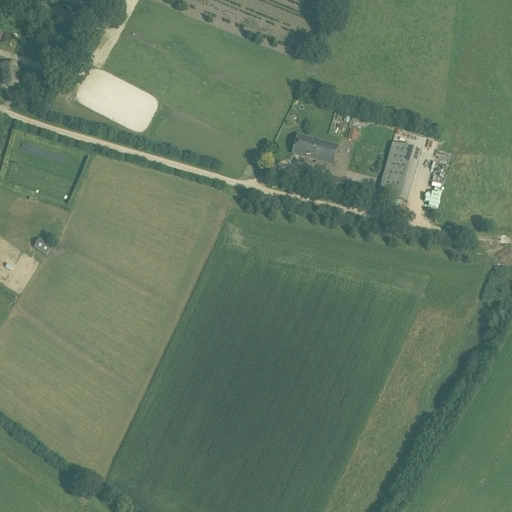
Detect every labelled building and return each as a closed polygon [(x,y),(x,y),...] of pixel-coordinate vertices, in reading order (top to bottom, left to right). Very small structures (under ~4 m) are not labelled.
[(15,63),(0,65),(3,85),(8,87),(14,87),(18,83),(15,63)] [(351,132),(348,141),(355,143),(358,134),(351,132)] [(298,136),(293,155),(333,166),(338,147),(298,136)] [(392,144),(378,195),(407,203),(421,152),(392,144)] [(365,185),(307,171),(304,185),(361,199),(365,185)] [(40,239),(34,248),(47,256),(52,247),(40,239)]
